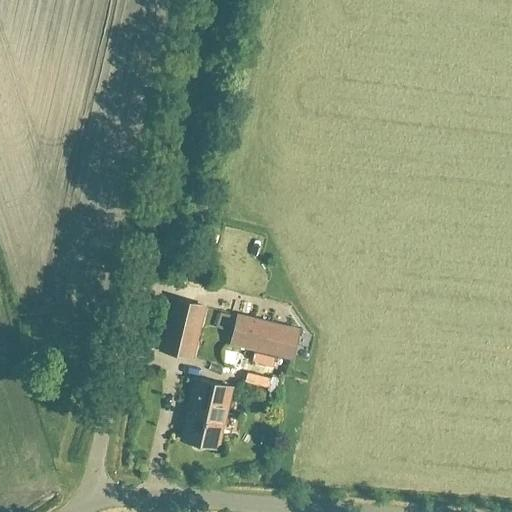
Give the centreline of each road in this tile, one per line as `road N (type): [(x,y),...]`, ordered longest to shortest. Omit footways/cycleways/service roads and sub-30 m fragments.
road 1 (unclassified): [(83,500),(185,0)]
road 2 (unclassified): [(326,511),(140,495),(83,500)]
